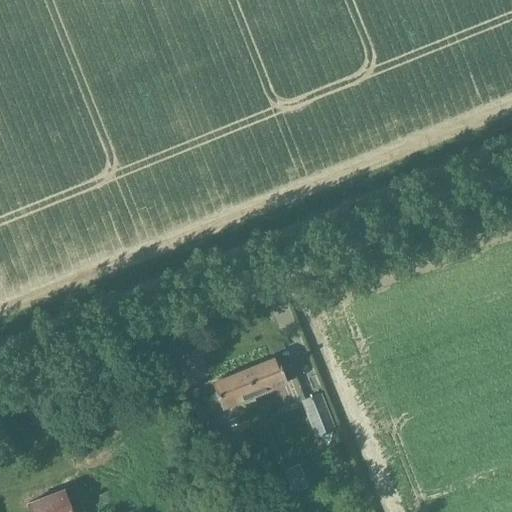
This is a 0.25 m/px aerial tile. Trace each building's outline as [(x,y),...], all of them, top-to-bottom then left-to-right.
[(242,371),(252,396),(285,384),(275,358),(242,371)] [(220,409),(252,396),(242,371),(210,384),(220,409)] [(299,401),(312,433),(314,439),(334,431),(318,393),(299,401)] [(191,413),(201,439),(214,434),(204,408),(191,413)] [(293,466),(283,469),(292,494),(302,490),(293,466)] [(81,511),(75,495),(64,500),(61,491),(26,505),(28,511),(81,511)]
